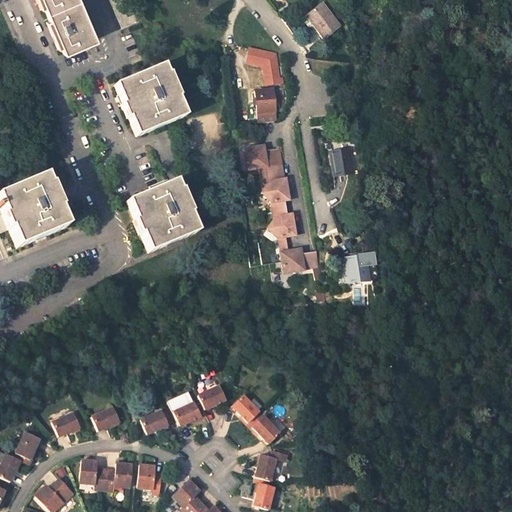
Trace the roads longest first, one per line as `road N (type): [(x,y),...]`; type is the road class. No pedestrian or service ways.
road 1 (residential): [(117,260),(14,0)]
road 2 (residential): [(253,0),(299,68),(326,227)]
